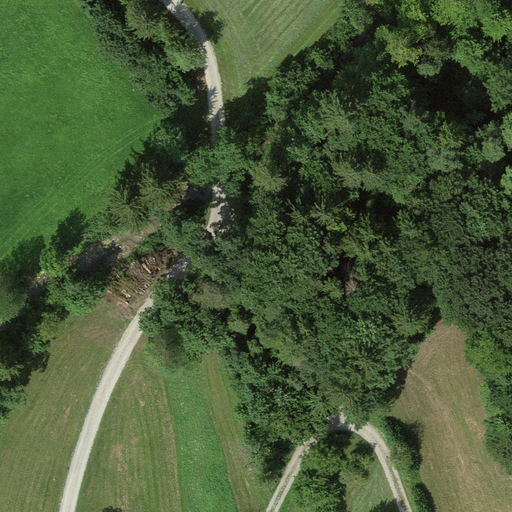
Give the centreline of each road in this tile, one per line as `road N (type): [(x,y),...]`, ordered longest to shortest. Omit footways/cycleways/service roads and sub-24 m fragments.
road 1 (track): [(67,511),(93,416),(135,336),(203,250),(285,199),(422,48),(484,0)]
road 2 (track): [(321,429),(511,221)]
road 3 (track): [(224,235),(220,64),(169,0)]
road 4 (track): [(273,511),(321,429),(347,422),(377,437),(408,511)]
